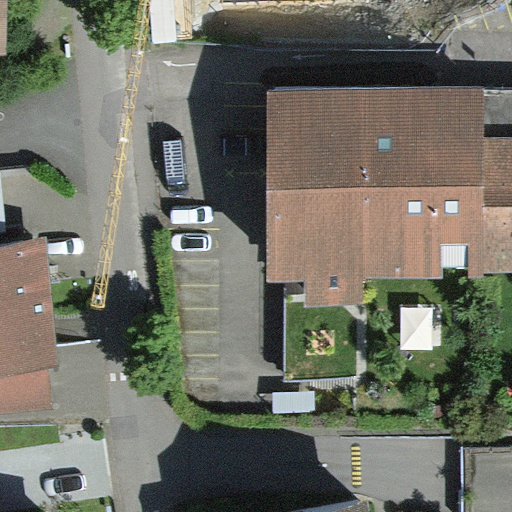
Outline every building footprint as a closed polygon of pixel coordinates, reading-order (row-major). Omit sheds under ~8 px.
[(482,88),(265,89),(266,279),(304,279),(304,305),(361,305),(361,278),(482,278),(482,276),(511,275),(511,140),(482,141),(482,94),(482,88)] [(511,93),(482,94),(482,141),(511,140),(511,93)] [(48,237),(0,240),(0,410),(53,406),(49,364),(57,364),(50,268),(48,237)] [(511,511),(511,446),(461,448),(462,511),(511,511)] [(367,511),(365,502),(307,511),(367,511)]
